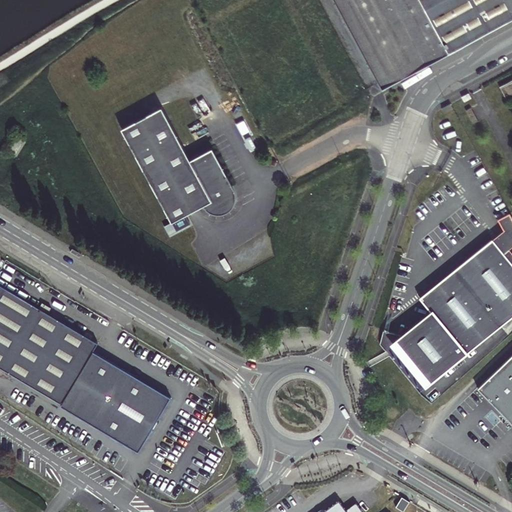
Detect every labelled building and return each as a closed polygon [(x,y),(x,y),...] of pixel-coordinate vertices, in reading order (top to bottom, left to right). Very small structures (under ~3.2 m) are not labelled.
[(379,91),(484,35),(511,19),(511,0),(330,0),(342,22),(379,91)] [(511,82),(501,89),(508,102),(511,100),(511,82)] [(471,94),(464,98),(466,103),(473,99),(471,94)] [(454,108),(451,103),(443,107),(446,112),(454,108)] [(160,107),(119,129),(170,223),(202,206),(203,208),(208,212),(215,214),(222,213),(228,210),(233,205),(234,198),(228,186),(230,185),(210,148),(188,160),(160,107)] [(14,136),(6,149),(15,155),(23,142),(14,136)] [(511,246),(511,217),(510,213),(497,219),(503,232),(492,238),(511,263),(511,251),(510,248),(511,246)] [(511,315),(511,263),(492,238),(417,296),(429,310),(433,307),(465,351),(511,315)] [(0,368),(60,404),(59,406),(137,452),(169,397),(91,351),(96,343),(0,286),(0,368)] [(433,307),(429,310),(380,347),(382,355),(400,379),(412,386),(416,383),(418,387),(465,351),(433,307)] [(511,350),(475,386),(511,424),(511,350)] [(403,511),(409,501),(402,496),(396,507),(403,511)] [(346,511),(337,500),(320,511),(346,511)]
